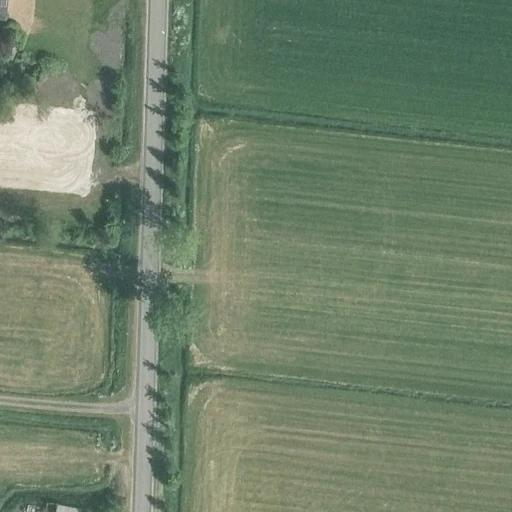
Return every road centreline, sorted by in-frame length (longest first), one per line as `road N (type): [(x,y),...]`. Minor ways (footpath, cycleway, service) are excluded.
road 1 (unclassified): [(141,511),(156,0)]
road 2 (track): [(144,409),(0,395)]
